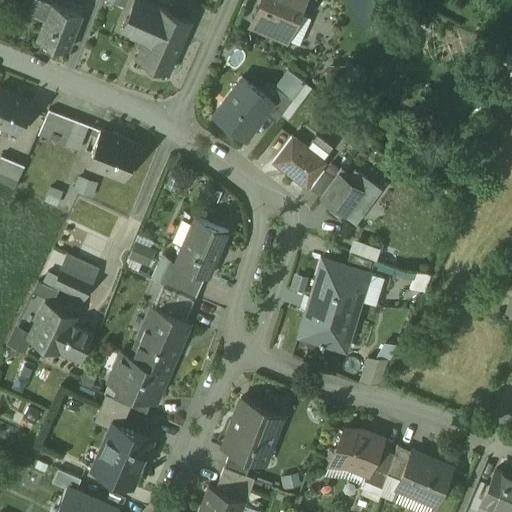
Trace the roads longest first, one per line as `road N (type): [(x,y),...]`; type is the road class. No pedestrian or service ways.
road 1 (residential): [(239,342),(511,445)]
road 2 (residential): [(239,342),(257,335),(292,209),(248,174)]
road 3 (residential): [(0,48),(173,119)]
road 4 (residential): [(165,511),(239,342)]
road 5 (residential): [(248,174),(259,204),(230,326),(239,342)]
road 6 (residential): [(228,0),(173,119)]
